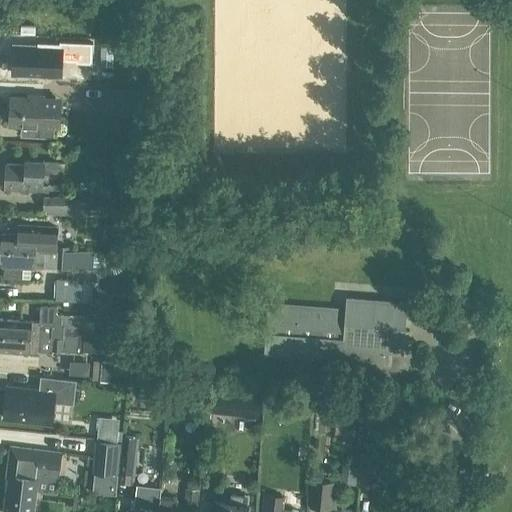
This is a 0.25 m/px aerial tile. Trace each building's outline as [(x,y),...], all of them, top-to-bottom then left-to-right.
[(15,46),(14,75),(61,77),(62,62),(77,63),(77,64),(93,65),(94,44),(60,42),(60,45),(39,44),(39,47),(15,46)] [(113,66),(114,44),(102,44),(102,66),(113,66)] [(105,85),(104,112),(144,113),(146,86),(105,85)] [(11,98),(10,126),(25,127),(24,137),(41,137),(42,127),(55,128),(59,128),(60,98),(47,97),(43,97),(28,96),(28,99),(11,98)] [(56,179),(57,169),(57,163),(26,162),(26,167),(8,166),(6,191),(50,193),(51,178),(56,179)] [(183,165),(182,186),(200,187),(201,166),(183,165)] [(72,200),(45,200),(45,212),(72,211),(72,200)] [(137,213),(119,212),(116,252),(135,252),(137,213)] [(4,236),(3,251),(69,255),(69,253),(70,246),(58,246),(58,242),(58,229),(58,227),(54,226),(18,225),(18,237),(4,236)] [(3,251),(2,266),(4,266),(4,279),(22,280),(23,267),(45,269),(45,266),(69,267),(73,268),(97,270),(98,255),(69,253),(69,255),(3,251)] [(58,281),(57,301),(64,301),(77,302),(78,282),(58,281)] [(269,306),(266,356),(387,365),(388,354),(403,355),(406,305),(348,300),(347,312),(269,306)] [(77,302),(64,301),(63,310),(91,312),(92,303),(77,302)] [(97,303),(97,316),(131,317),(131,305),(97,303)] [(0,321),(0,336),(65,340),(91,341),(101,342),(102,335),(94,334),(94,333),(85,332),(85,328),(85,317),(66,316),(60,316),(56,313),(56,307),(42,307),(41,324),(31,324),(32,323),(0,321)] [(0,336),(0,351),(40,353),(40,351),(64,352),(84,353),(84,352),(101,353),(102,350),(109,350),(108,358),(128,360),(130,347),(130,344),(101,342),(91,341),(65,340),(0,336)] [(102,362),(101,382),(111,382),(112,362),(102,362)] [(77,381),(41,377),(40,391),(8,388),(4,419),(52,425),(54,404),(74,406),(77,381)] [(211,392),(209,413),(261,419),(264,399),(211,392)] [(117,443),(118,434),(99,432),(98,441),(117,443)] [(125,437),(122,462),(130,462),(135,459),(137,443),(133,438),(125,437)] [(95,476),(93,494),(116,496),(117,482),(113,481),(113,477),(114,477),(117,446),(98,444),(95,476)] [(9,478),(4,511),(34,511),(39,477),(59,480),(60,475),(59,475),(62,454),(11,448),(7,478),(9,478)] [(361,453),(359,483),(377,483),(378,454),(361,453)] [(359,467),(343,465),(342,477),(358,479),(359,467)] [(312,481),(309,508),(331,511),(334,483),(312,481)] [(138,509),(137,511),(158,511),(161,498),(162,489),(140,487),(138,509)] [(196,511),(197,511),(200,490),(187,488),(184,510),(196,511)] [(265,497),(262,511),(287,511),(283,511),(285,499),(265,497)] [(161,498),(158,511),(177,511),(179,501),(161,498)] [(246,507),(246,500),(230,498),(229,505),(215,503),(213,511),(247,511),(248,507),(246,507)]
